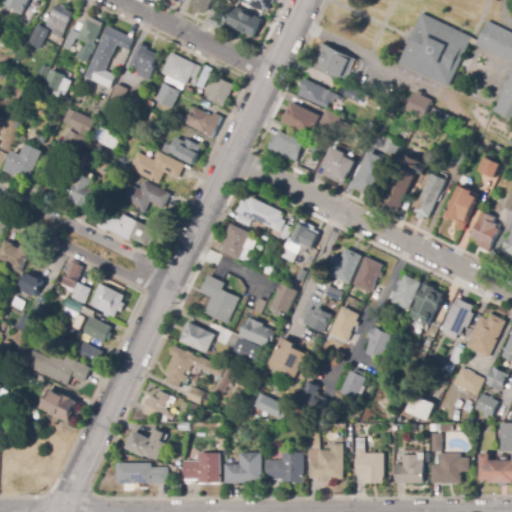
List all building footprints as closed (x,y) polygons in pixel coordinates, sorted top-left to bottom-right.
[(30,0),(23,16),(6,8),(7,5),(5,2),(6,0),(30,0)] [(201,13),(192,10),(194,6),(192,5),(194,0),(213,0),(208,13),(202,10),(201,13)] [(273,0),(269,11),(251,2),(251,1),(249,0),(273,0)] [(62,39),(51,34),(53,30),(50,29),(51,28),(47,26),(58,4),(74,12),(72,16),(73,16),(66,31),(66,30),(62,39)] [(255,36),(229,25),(237,8),(262,19),(255,36)] [(223,29),(211,24),(216,11),(229,16),(223,29)] [(423,13),(474,37),(450,88),(399,64),(423,13)] [(93,54),(84,50),(88,43),(77,38),(74,45),(73,45),(70,51),(64,48),(72,29),(81,33),(87,20),(103,27),(95,45),(97,46),(93,54)] [(489,21),(511,32),(511,120),(493,111),(511,72),(511,62),(477,46),(489,21)] [(48,31),(39,50),(27,45),(36,25),(48,31)] [(110,89),(93,80),(93,81),(85,77),(109,26),(136,39),(130,51),(119,45),(107,71),(117,76),(110,89)] [(323,42),(357,60),(345,83),(311,65),(323,42)] [(150,81),(138,75),(140,71),(130,66),(140,44),(149,48),(148,50),(158,55),(158,57),(154,67),(156,68),(150,81)] [(187,86),(162,73),(173,53),(197,65),(187,86)] [(41,64),(46,66),(43,74),(37,72),(41,64)] [(204,89),(197,86),(206,66),(213,69),(204,89)] [(68,75),(60,93),(45,86),(54,68),(68,75)] [(225,107),(208,99),(218,77),(235,85),(225,107)] [(328,109),(300,96),(303,89),(301,88),(305,79),(338,95),(334,104),(331,103),(328,109)] [(170,111),(163,108),(164,104),(157,101),(164,84),(181,91),(174,109),(171,108),(170,111)] [(122,103),(111,98),(117,85),(128,90),(122,103)] [(363,108),(356,104),(357,102),(343,96),(349,85),(369,95),(363,108)] [(24,105),(17,102),(24,86),(35,91),(29,105),(25,104),(24,105)] [(424,119),(407,111),(416,93),(417,94),(419,91),(423,93),(422,95),(433,101),(424,119)] [(64,92),(70,95),(68,100),(62,97),(64,92)] [(311,136),(283,123),(292,102),(321,116),(311,136)] [(214,138),(187,124),(195,107),(213,116),(215,113),(224,118),(214,138)] [(86,142),(72,136),(75,129),(69,126),(70,125),(63,122),(69,109),(76,112),(96,120),(86,142)] [(438,123),(430,120),(435,109),(442,113),(438,123)] [(334,130),(320,124),(326,111),(340,117),(334,130)] [(22,122),(18,130),(13,127),(17,120),(22,122)] [(342,141),(333,136),(340,120),(350,125),(342,141)] [(31,136),(24,133),(26,127),(34,130),(31,136)] [(114,151),(98,143),(104,129),(121,137),(114,151)] [(296,162),(269,150),(276,135),(279,137),(280,133),(305,144),(296,162)] [(37,136),(45,139),(42,146),(34,143),(37,136)] [(195,164),(171,153),(171,154),(164,150),(167,143),(172,146),(177,137),(187,142),(188,140),(203,147),(195,164)] [(320,155),(309,149),(313,141),(324,146),(320,155)] [(25,179),(15,174),(14,177),(3,172),(10,157),(19,161),(27,144),(43,152),(30,179),(26,177),(25,179)] [(398,158),(387,153),(392,144),(402,148),(398,158)] [(77,161),(63,156),(67,145),(81,151),(77,161)] [(344,185),(324,175),(328,168),(326,167),(329,161),(328,161),(335,147),(348,154),(347,156),(358,162),(352,173),(350,172),(344,185)] [(432,164),(423,161),(427,150),(436,154),(432,164)] [(159,184),(130,169),(138,153),(155,161),(160,151),(186,164),(179,179),(165,172),(159,184)] [(466,169),(455,164),(461,151),(472,156),(466,169)] [(377,198),(354,186),(370,153),(394,164),(377,198)] [(402,208),(386,200),(409,155),(431,166),(425,177),(419,174),(402,208)] [(478,174),(485,161),(500,168),(494,182),(478,174)] [(86,207),(69,200),(75,186),(71,184),(77,172),(93,180),(90,187),(93,188),(92,189),(93,190),(86,207)] [(430,218),(415,211),(433,174),(447,180),(430,218)] [(145,213),(116,200),(124,182),(141,190),(145,182),(171,194),(165,209),(150,202),(145,213)] [(478,198),(467,222),(468,222),(465,228),(456,224),(458,220),(447,215),(461,186),(474,192),(472,196),(478,198)] [(511,186),(503,208),(511,211),(511,186)] [(281,233),(238,212),(243,200),(247,202),(248,199),(251,200),(253,197),(283,212),(281,215),(284,216),(283,219),(286,221),(281,233)] [(491,252),(481,247),(481,246),(478,244),(479,242),(471,238),(484,209),(498,216),(495,223),(499,225),(498,228),(501,230),(491,252)] [(151,247),(132,238),(131,240),(108,230),(107,232),(98,227),(104,214),(120,221),(123,214),(155,229),(155,230),(158,232),(151,247)] [(249,227),(237,221),(241,214),(253,221),(249,227)] [(300,254),(286,248),(290,238),(295,240),(302,223),(312,227),(311,231),(320,235),(314,249),(309,246),(306,254),(301,251),(300,254)] [(239,260),(223,252),(226,244),(223,243),(232,224),(254,235),(252,238),(258,241),(253,252),(245,248),(239,260)] [(287,241),(280,238),(286,225),(293,228),(287,241)] [(511,255),(503,251),(505,248),(504,247),(509,237),(510,238),(511,233),(511,255)] [(21,274),(11,269),(12,265),(0,259),(0,253),(6,240),(15,244),(14,246),(21,250),(23,245),(32,250),(21,274)] [(351,284),(335,276),(348,249),(364,256),(351,284)] [(373,293),(355,284),(368,257),(386,265),(373,293)] [(84,304),(70,298),(74,290),(61,284),(65,274),(61,272),(67,259),(85,267),(77,283),(91,289),(84,304)] [(307,273),(303,283),(296,280),(301,270),(307,273)] [(32,297),(19,290),(20,288),(19,288),(26,275),(29,276),(30,273),(42,280),(41,282),(44,284),(36,297),(33,295),(32,297)] [(229,322),(206,311),(212,298),(202,293),(210,275),(227,283),(224,290),(241,298),(229,322)] [(410,310),(393,302),(397,292),(398,293),(401,286),(398,285),(401,280),(404,281),(407,275),(423,283),(410,310)] [(430,325),(411,315),(427,283),(438,288),(436,290),(445,294),(443,298),(445,299),(440,310),(437,309),(430,325)] [(109,318),(104,315),(105,313),(95,307),(95,306),(91,304),(100,284),(105,287),(105,286),(126,296),(123,302),(126,304),(122,313),(119,311),(116,318),(110,315),(109,318)] [(281,315),(276,313),(278,308),(273,306),(285,284),(300,292),(288,313),(284,311),(281,315)] [(341,302),(327,295),(331,286),(345,293),(341,302)] [(57,299),(52,296),(56,289),(60,293),(57,299)] [(253,306),(247,304),(253,292),(259,295),(253,306)] [(22,311),(11,305),(16,297),(26,302),(22,311)] [(80,314),(64,307),(68,299),(84,306),(80,314)] [(444,325),(454,303),(457,304),(459,299),(475,306),(467,325),(462,336),(459,334),(456,340),(443,334),(446,328),(443,327),(444,325)] [(38,317),(33,314),(37,305),(42,307),(38,317)] [(317,306),(334,314),(332,318),(325,332),(303,322),(310,307),(316,310),(317,306)] [(335,326),(344,306),(363,315),(357,326),(349,343),(331,334),(335,326)] [(440,325),(435,322),(439,312),(446,315),(442,325),(441,326),(440,325)] [(478,325),(482,317),(489,320),(492,314),(507,322),(506,325),(490,358),(467,347),(478,325)] [(19,328),(16,326),(17,324),(19,325),(23,315),(37,321),(34,328),(31,334),(19,328)] [(86,328),(91,317),(112,327),(113,327),(110,332),(113,334),(110,341),(107,339),(105,343),(84,333),(86,328)] [(245,326),(247,319),(253,321),(254,319),(265,323),(264,326),(264,327),(277,332),(271,348),(241,338),(245,326)] [(188,327),(190,322),(200,327),(216,334),(207,354),(181,342),(188,327)] [(75,330),(72,338),(62,333),(65,326),(75,330)] [(377,359),(367,354),(369,349),(367,349),(372,339),(369,337),(374,328),(377,330),(378,327),(397,337),(387,358),(380,354),(377,359)] [(511,331),(501,356),(511,361),(511,331)] [(296,378),(271,365),(285,337),(299,344),(297,348),(308,354),(296,378)] [(255,366),(232,356),(240,339),(262,349),(255,366)] [(96,366),(73,355),(80,340),(104,352),(101,359),(100,358),(96,366)] [(179,388),(167,382),(170,375),(167,374),(175,356),(172,355),(176,346),(189,352),(189,351),(195,353),(194,355),(225,369),(221,378),(194,366),(191,372),(187,370),(185,376),(188,377),(186,383),(182,381),(179,388)] [(460,365),(450,361),(456,346),(466,351),(460,365)] [(68,386),(26,367),(35,347),(65,360),(67,356),(78,361),(78,362),(92,368),(86,382),(73,377),(68,386)] [(502,391),(487,383),(494,367),(510,375),(502,391)] [(230,383),(222,379),(230,368),(237,372),(230,383)] [(478,396),(455,385),(463,368),(486,379),(478,396)] [(214,391),(222,394),(232,373),(224,370),(214,391)] [(357,401),(341,393),(353,371),(368,378),(357,401)] [(40,384),(33,381),(36,375),(43,378),(40,384)] [(321,414),(310,409),(309,412),(298,407),(310,381),(322,387),(319,392),(322,393),(321,395),(328,399),(321,414)] [(201,406),(187,399),(193,387),(207,394),(201,406)] [(70,423),(40,408),(50,388),(72,399),(78,402),(73,413),(75,413),(70,423)] [(168,398),(163,410),(175,416),(172,422),(157,415),(154,422),(141,416),(145,407),(142,406),(145,401),(148,402),(150,398),(155,400),(158,393),(168,398)] [(254,406),(261,393),(289,407),(283,420),(254,406)] [(452,403),(448,400),(452,394),(456,396),(452,403)] [(493,417),(476,409),(483,394),(501,402),(493,417)] [(424,420),(403,412),(410,395),(431,403),(424,420)] [(459,409),(454,406),(458,400),(463,402),(459,409)] [(470,413),(463,410),(466,404),(473,407),(470,413)] [(23,422),(16,420),(18,413),(25,416),(23,422)] [(188,431),(179,431),(179,422),(188,422),(188,431)] [(511,452),(501,452),(501,423),(511,423),(511,452)] [(461,432),(441,432),(441,431),(434,431),(434,424),(461,425),(461,432)] [(157,461),(127,448),(130,442),(128,441),(130,436),(133,437),(135,431),(153,439),(157,429),(166,433),(162,442),(165,443),(157,461)] [(320,447),(309,446),(310,430),(320,430),(320,447)] [(433,452),(432,434),(443,434),(443,452),(433,452)] [(265,445),(257,445),(257,436),(265,436),(265,445)] [(244,452),(244,442),(254,442),(254,452),(244,452)] [(332,483),(318,483),(318,479),(309,479),(309,462),(319,462),(319,451),(332,451),(332,444),(345,444),(344,480),(335,480),(335,478),(332,478),(332,483)] [(386,484),(363,484),(363,476),(356,476),(356,449),(366,449),(366,454),(385,454),(386,484)] [(226,484),(226,465),(240,465),(240,453),(262,453),(262,484),(226,484)] [(282,484),(282,480),(266,480),(266,461),(282,461),(282,453),(304,453),(304,484),(282,484)] [(463,483),(432,483),(432,466),(440,466),(440,453),(463,454),(463,458),(471,458),(471,472),(463,472),(463,483)] [(222,484),(200,484),(200,480),(185,480),(185,461),(200,461),(200,454),(222,454),(222,484)] [(511,484),(491,484),(491,480),(482,480),(481,454),(492,454),(492,461),(511,460),(511,484)] [(425,484),(395,483),(395,464),(403,464),(404,455),(418,456),(418,460),(425,460),(425,484)] [(170,485),(119,485),(119,464),(154,464),(154,468),(170,468),(170,485)]
